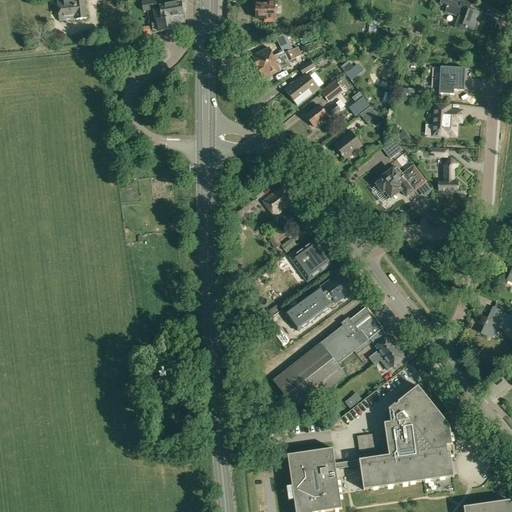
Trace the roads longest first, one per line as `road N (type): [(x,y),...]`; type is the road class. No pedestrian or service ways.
road 1 (primary): [(226,511),(205,147)]
road 2 (residential): [(485,234),(495,58),(511,10)]
road 3 (residential): [(191,0),(181,53),(138,82),(130,113),(144,135),(205,147)]
road 4 (tertiary): [(364,258),(287,158),(257,138)]
road 5 (residential): [(257,138),(260,115),(225,64),(222,0)]
road 6 (residential): [(443,356),(485,234)]
road 7 (residential): [(364,258),(404,237),(485,234)]
road 8 (tertiary): [(443,356),(364,258)]
